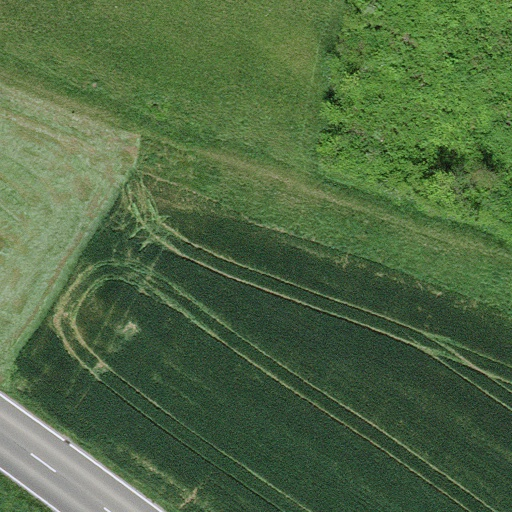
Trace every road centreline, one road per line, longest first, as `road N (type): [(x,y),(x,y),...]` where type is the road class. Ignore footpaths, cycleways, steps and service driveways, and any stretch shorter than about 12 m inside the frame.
road 1 (track): [(0,65),(511,257)]
road 2 (tertiary): [(112,511),(0,435)]
